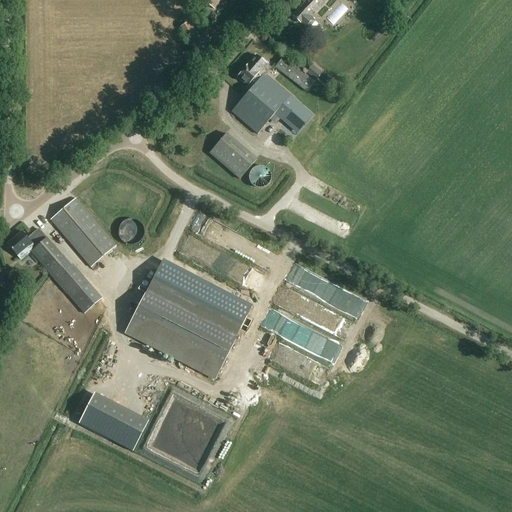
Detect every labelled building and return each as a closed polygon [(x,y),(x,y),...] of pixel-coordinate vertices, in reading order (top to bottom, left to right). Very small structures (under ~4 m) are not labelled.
[(205,0),(203,3),(215,10),(221,0),(220,0),(205,0)] [(292,16),(303,26),(308,31),(315,22),(310,17),(313,13),(314,13),(326,0),(300,0),(300,1),(303,4),(292,16)] [(378,18),(384,25),(393,16),(386,10),(378,18)] [(188,22),(180,28),(182,31),(183,34),(187,39),(195,33),(188,22)] [(258,135),(274,115),(297,135),(313,115),(291,96),(266,75),(271,69),(256,56),(248,64),(237,77),(247,86),(245,89),(249,92),(232,112),(258,135)] [(285,58),(276,69),(300,88),(309,77),(306,74),(285,58)] [(317,81),(322,74),(312,66),(307,73),(317,81)] [(210,153),(240,180),(257,160),(227,134),(210,153)] [(258,189),(263,189),(266,188),(270,184),(271,177),(269,170),(264,167),(256,167),(254,168),(250,172),(248,179),(251,185),(253,187),(258,189)] [(50,221),(91,268),(116,247),(74,199),(50,221)] [(94,207),(88,211),(94,218),(100,214),(94,207)] [(122,243),(129,246),(136,245),(140,243),(144,239),(144,232),(144,228),(139,223),(133,220),(127,221),(122,223),(120,226),(118,235),(119,238),(122,243)] [(84,315),(94,306),(65,272),(71,267),(68,263),(39,230),(28,239),(22,232),(7,245),(21,261),(31,252),(52,277),(84,315)] [(126,333),(215,379),(240,329),(151,283),(126,333)] [(301,287),(294,298),(304,303),(310,293),(301,287)] [(66,298),(57,305),(70,322),(79,315),(66,298)] [(31,383),(40,391),(49,382),(39,373),(31,383)] [(95,392),(79,423),(132,451),(149,419),(95,392)]
